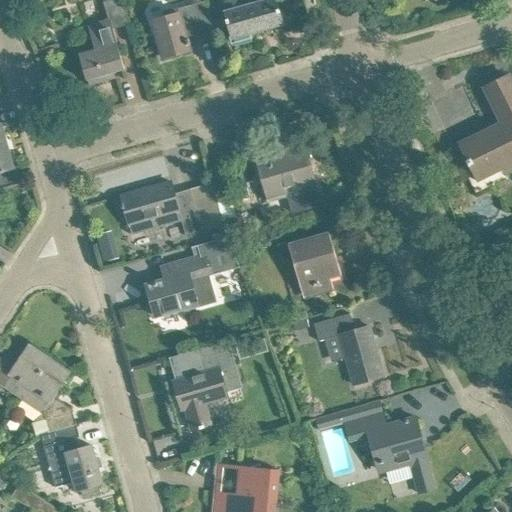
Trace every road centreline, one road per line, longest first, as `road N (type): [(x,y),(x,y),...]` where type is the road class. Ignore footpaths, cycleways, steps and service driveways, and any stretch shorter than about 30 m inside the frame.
road 1 (residential): [(511,398),(397,195),(356,57)]
road 2 (residential): [(34,157),(356,57)]
road 3 (residential): [(137,511),(134,478),(51,211)]
road 4 (residential): [(356,57),(511,8)]
